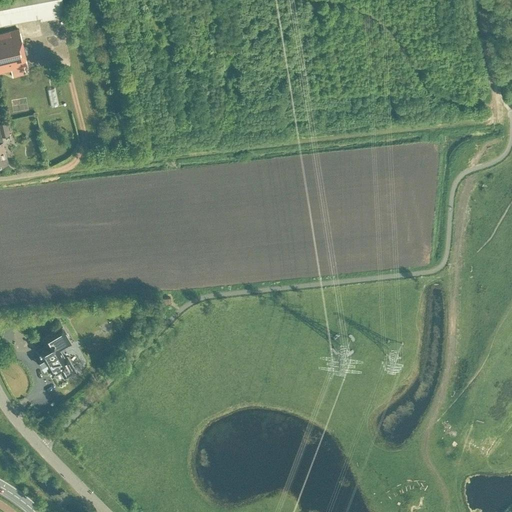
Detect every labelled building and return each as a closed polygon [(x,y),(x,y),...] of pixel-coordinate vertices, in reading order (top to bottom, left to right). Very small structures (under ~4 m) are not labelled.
[(0,0),(0,23),(64,11),(61,0),(0,0)] [(21,67),(27,65),(18,29),(0,32),(0,71),(6,71),(7,77),(23,73),(21,67)] [(0,164),(7,163),(2,141),(1,135),(8,134),(5,121),(0,122),(0,164)] [(150,312),(147,307),(140,311),(143,316),(150,312)] [(46,344),(37,349),(42,358),(39,360),(43,367),(46,365),(51,375),(60,370),(64,376),(75,370),(66,355),(64,357),(59,349),(70,342),(64,332),(61,327),(62,326),(43,337),(46,344)]
